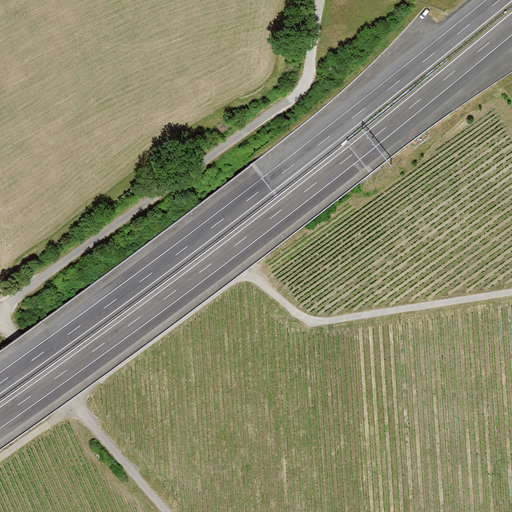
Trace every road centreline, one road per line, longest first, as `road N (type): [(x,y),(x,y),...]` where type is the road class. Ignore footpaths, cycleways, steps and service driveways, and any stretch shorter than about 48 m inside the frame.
road 1 (motorway): [(0,418),(242,240),(511,23)]
road 2 (motorway): [(499,0),(0,382)]
road 3 (track): [(320,0),(307,76),(288,100),(0,309)]
road 4 (track): [(0,325),(168,511)]
